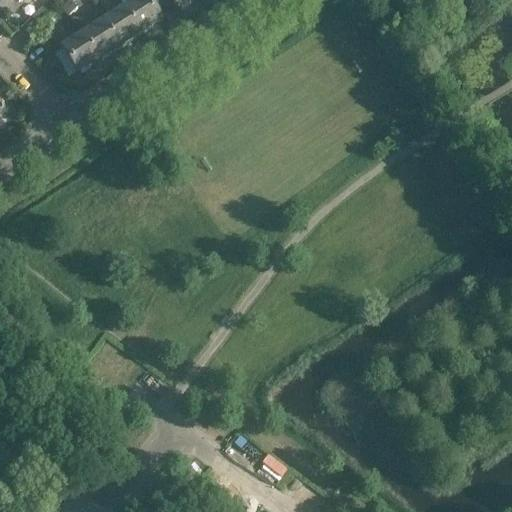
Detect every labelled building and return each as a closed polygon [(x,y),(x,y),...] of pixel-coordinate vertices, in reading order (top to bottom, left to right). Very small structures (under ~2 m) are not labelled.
[(0,0),(0,12),(1,14),(14,2),(17,5),(22,0),(0,0)] [(147,0),(136,0),(123,8),(141,36),(161,23),(154,11),(147,0)] [(162,0),(147,0),(154,11),(165,4),(162,0)] [(169,0),(177,12),(196,0),(169,0)] [(70,2),(61,11),(68,18),(77,9),(70,2)] [(123,8),(102,22),(120,49),(141,36),(123,8)] [(42,9),(32,19),(40,27),(50,16),(42,9)] [(102,22),(81,35),(99,62),(120,49),(102,22)] [(99,62),(81,35),(60,48),(77,76),(99,62)]
